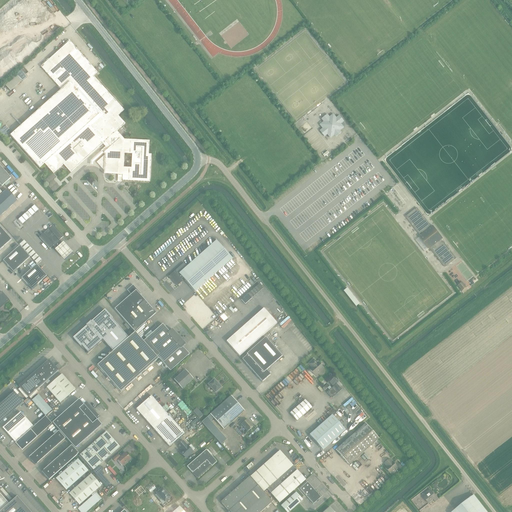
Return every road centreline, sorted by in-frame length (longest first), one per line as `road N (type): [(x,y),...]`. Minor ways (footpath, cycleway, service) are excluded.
road 1 (unclassified): [(208,159),(376,362)]
road 2 (unclassified): [(276,426),(115,240)]
road 3 (tertiary): [(198,159),(76,0)]
road 4 (unclassified): [(31,315),(156,460)]
road 5 (unclassified): [(0,146),(97,255)]
